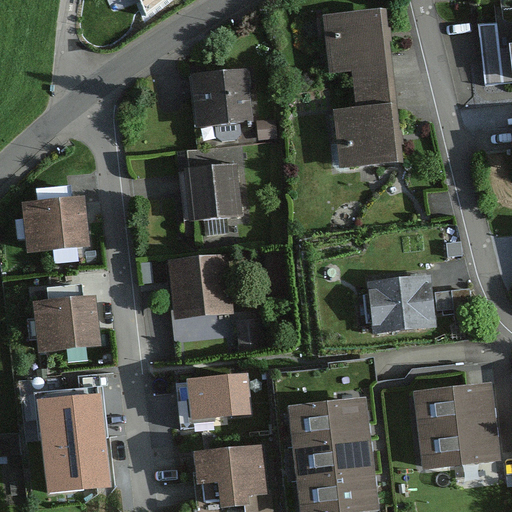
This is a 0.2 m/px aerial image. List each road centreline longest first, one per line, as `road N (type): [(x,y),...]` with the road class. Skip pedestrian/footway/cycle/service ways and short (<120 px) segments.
road 1 (residential): [(93,92),(151,511)]
road 2 (residential): [(511,315),(485,269),(421,0)]
road 3 (residential): [(93,92),(235,0)]
